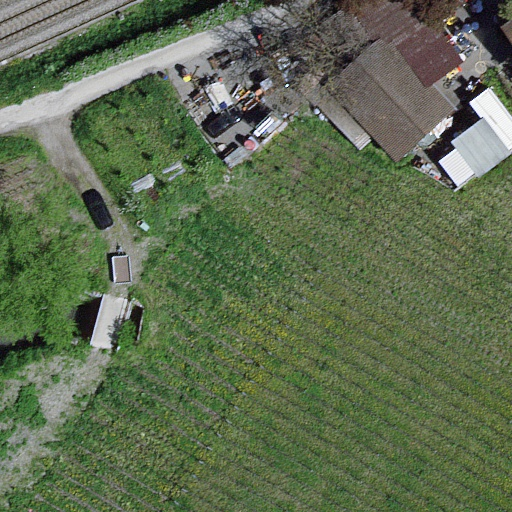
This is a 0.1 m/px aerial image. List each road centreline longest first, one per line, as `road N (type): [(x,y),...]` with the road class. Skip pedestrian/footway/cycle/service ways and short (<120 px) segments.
road 1 (track): [(49,114),(121,244),(94,366),(0,480)]
road 2 (unclassified): [(307,0),(49,114)]
